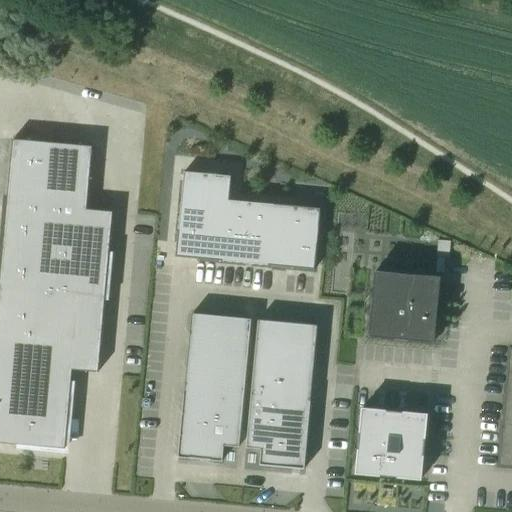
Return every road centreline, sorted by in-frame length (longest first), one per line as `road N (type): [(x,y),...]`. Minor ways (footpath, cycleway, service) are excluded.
road 1 (unknown): [(0,118),(18,116),(90,143),(118,184),(118,277),(95,507)]
road 2 (unclassified): [(0,499),(140,511)]
